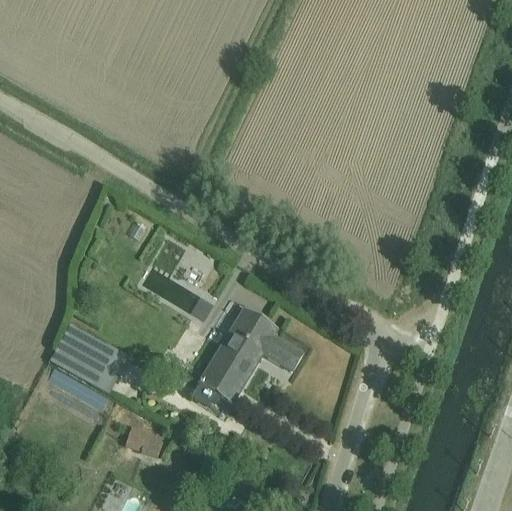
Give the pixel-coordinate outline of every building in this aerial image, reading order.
[(141,290),(190,313),(199,295),(150,271),(141,290)] [(204,323),(214,307),(201,298),(190,314),(204,323)] [(243,315),(199,389),(233,410),(263,359),(291,376),(302,359),(273,341),(276,335),(243,315)] [(70,328),(50,365),(107,397),(128,360),(70,328)] [(54,372),(46,387),(100,415),(108,400),(54,372)] [(131,431),(125,452),(141,456),(140,459),(157,464),(162,447),(155,445),(157,439),(131,431)]
